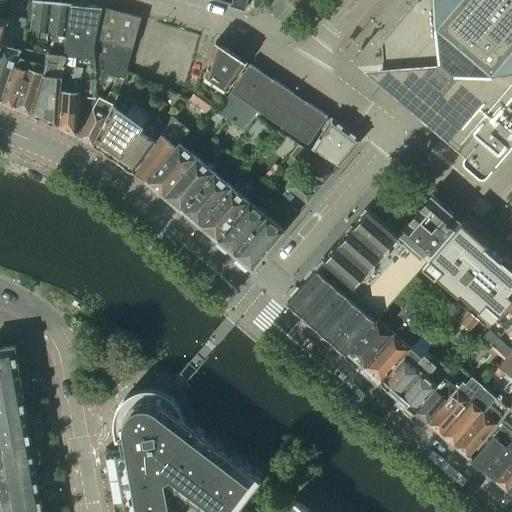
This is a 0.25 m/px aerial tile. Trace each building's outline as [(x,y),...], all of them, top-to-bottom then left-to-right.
[(511,0),(421,0),(418,0),(381,43),(384,80),(412,78),(413,86),(434,104),(441,103),(443,135),(466,155),(464,156),(464,157),(464,158),(463,158),(463,159),(463,160),(463,161),(463,162),(464,162),(464,163),(464,164),(465,164),(465,165),(466,165),(478,176),(479,176),(480,177),(481,177),(482,177),(483,177),(484,177),(485,177),(485,176),(486,176),(487,175),(511,145),(511,0)] [(33,1),(31,30),(40,32),(39,45),(38,51),(47,53),(52,3),(33,1)] [(52,3),(47,53),(65,56),(67,37),(70,5),(52,3)] [(65,56),(64,65),(72,67),(72,78),(80,79),(79,98),(95,99),(96,81),(97,74),(95,45),(103,7),(70,5),(67,37),(65,56)] [(95,45),(97,74),(96,81),(104,82),(105,74),(117,77),(124,79),(126,73),(141,17),(103,7),(95,45)] [(206,75),(230,86),(246,61),(216,41),(210,61),(206,75)] [(0,45),(0,44),(0,100),(1,101),(16,62),(20,63),(22,58),(24,49),(12,48),(0,45)] [(24,49),(22,58),(32,61),(47,64),(44,73),(29,113),(58,125),(63,76),(64,65),(65,56),(47,53),(38,51),(36,51),(24,49)] [(16,62),(1,101),(15,107),(32,61),(22,58),(20,63),(16,62)] [(32,61),(15,107),(29,113),(44,73),(47,64),(32,61)] [(231,92),(217,112),(243,129),(258,110),(309,144),(328,116),(250,63),(233,88),(231,92)] [(63,76),(58,125),(76,134),(79,98),(80,79),(72,78),(72,67),(64,65),(63,76)] [(100,96),(79,136),(93,144),(113,104),(117,95),(124,79),(117,77),(111,92),(107,100),(100,96)] [(150,116),(118,161),(134,172),(161,134),(167,127),(157,120),(154,118),(165,103),(161,100),(150,115),(150,116)] [(113,104),(93,144),(100,149),(118,161),(150,116),(131,105),(129,109),(121,104),(119,108),(113,104)] [(161,134),(134,172),(146,181),(175,146),(178,142),(188,131),(173,118),(167,127),(161,134)] [(337,163),(340,165),(361,141),(331,118),(312,147),(316,150),(337,163)] [(175,146),(146,181),(164,196),(196,157),(178,142),(175,146)] [(311,173),(324,182),(332,173),(318,163),(306,154),(308,151),(299,145),(290,155),(311,173)] [(196,157),(164,196),(181,211),(182,210),(214,172),(196,157)] [(214,172),(182,210),(199,225),(232,187),(214,172)] [(307,177),(305,177),(300,172),(295,177),(287,187),(307,203),(315,193),(324,182),(311,173),(307,177)] [(232,187),(199,225),(217,240),(250,202),(232,187)] [(317,267),(287,300),(304,315),(320,329),(334,341),(346,352),(376,317),(423,264),(428,259),(461,221),(431,194),(397,233),(368,208),(353,225),(339,241),(325,258),(317,267)] [(250,202),(217,240),(236,256),(251,269),(284,231),(269,217),(250,202)] [(428,259),(423,264),(458,295),(460,293),(480,310),(487,302),(499,312),(491,320),(493,321),(494,320),(511,299),(511,262),(504,256),(502,259),(493,251),(486,245),(487,243),(461,221),(428,259)] [(376,317),(346,352),(363,367),(393,333),(416,307),(418,304),(411,298),(387,327),(376,317)] [(511,299),(494,320),(498,323),(507,331),(511,324),(511,299)] [(393,333),(363,367),(380,382),(409,348),(417,339),(408,331),(423,313),(416,307),(393,333)] [(471,313),(462,324),(468,329),(477,319),(478,319),(471,313)] [(44,511),(15,346),(0,348),(0,511),(44,511)] [(409,348),(380,382),(397,397),(429,359),(423,354),(420,357),(409,348)] [(429,359),(397,397),(414,411),(443,377),(446,374),(449,369),(433,355),(429,359)] [(443,377),(414,411),(427,423),(459,385),(456,382),(446,374),(443,377)] [(459,385),(427,423),(440,434),(476,393),(481,386),(471,377),(462,387),(459,385)] [(476,393),(440,434),(454,445),(486,408),(489,404),(495,398),(481,386),(476,393)] [(117,448),(106,450),(116,511),(181,511),(184,511),(187,509),(191,507),(194,504),(197,501),(200,498),(218,511),(235,511),(262,478),(184,418),(183,417),(182,414),(181,411),(180,407),(178,404),(176,401),(174,399),(171,396),(168,394),(165,392),(162,391),(158,390),(155,389),(151,388),(148,388),(144,389),(141,389),(137,390),(134,392),(131,393),(128,395),(125,397),(123,400),(120,403),(118,406),(117,409),(115,412),(114,415),(114,419),(113,422),(113,426),(114,429),(116,440),(121,439),(122,447),(117,448)] [(486,408),(454,445),(467,457),(497,423),(509,410),(495,398),(489,404),(486,408)] [(503,423),(471,460),(483,470),(511,437),(511,425),(506,420),(503,423)] [(511,437),(483,470),(495,479),(511,459),(511,437)] [(511,459),(495,479),(507,489),(511,483),(511,459)] [(309,511),(293,498),(281,511),(309,511)]
